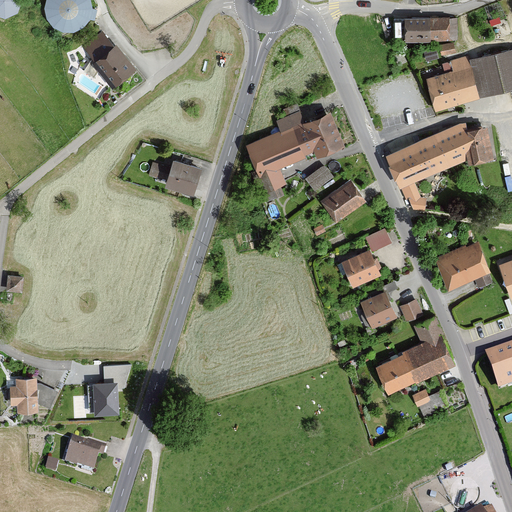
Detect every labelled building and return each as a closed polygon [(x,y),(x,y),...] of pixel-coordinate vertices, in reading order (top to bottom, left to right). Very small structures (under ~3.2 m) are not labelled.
[(0,0),(0,17),(23,9),(19,0),(0,0)] [(407,19),(407,42),(454,42),(454,19),(407,19)] [(113,90),(137,71),(117,46),(114,47),(103,33),(84,47),(96,62),(93,64),(113,90)] [(454,45),(440,47),(442,56),(456,54),(454,45)] [(511,49),(468,61),(467,57),(451,61),(453,71),(427,79),(436,112),(511,91),(511,49)] [(346,146),(331,111),(304,123),(300,112),(277,122),(280,130),(246,145),(266,193),(286,185),(279,168),(316,153),(318,158),(346,146)] [(401,188),(468,160),(469,165),(495,161),(488,127),(467,130),(467,124),(461,124),(387,155),(401,188)] [(202,168),(174,160),(172,168),(153,163),(149,176),(168,182),(166,188),(194,196),(202,168)] [(305,178),(316,191),(334,177),(324,165),(305,178)] [(351,181),(321,203),(337,224),(367,202),(351,181)] [(408,198),(415,209),(425,210),(427,201),(408,198)] [(367,237),(373,252),(392,243),(386,229),(367,237)] [(449,286),(488,270),(477,242),(438,259),(449,286)] [(381,274),(370,250),(342,262),(353,287),(381,274)] [(511,258),(503,262),(511,287),(511,258)] [(487,274),(476,279),(479,286),(491,281),(487,274)] [(7,292),(23,294),(25,278),(9,276),(7,292)] [(398,318),(386,291),(361,302),(374,329),(398,318)] [(423,314),(416,300),(401,307),(407,321),(423,314)] [(436,317),(415,326),(422,343),(403,351),(404,354),(377,366),(389,394),(417,381),(418,383),(458,365),(436,317)] [(511,344),(488,354),(499,386),(511,381),(511,344)] [(18,413),(38,412),(37,378),(16,378),(16,386),(11,387),(12,406),(18,406),(18,413)] [(116,380),(94,381),(96,410),(118,409),(116,380)] [(413,395),(418,407),(432,401),(427,389),(413,395)] [(77,465),(96,472),(104,446),(73,436),(64,464),(76,468),(77,465)] [(425,481),(430,494),(425,496),(431,511),(437,509),(438,511),(446,511),(453,510),(440,475),(425,481)]
